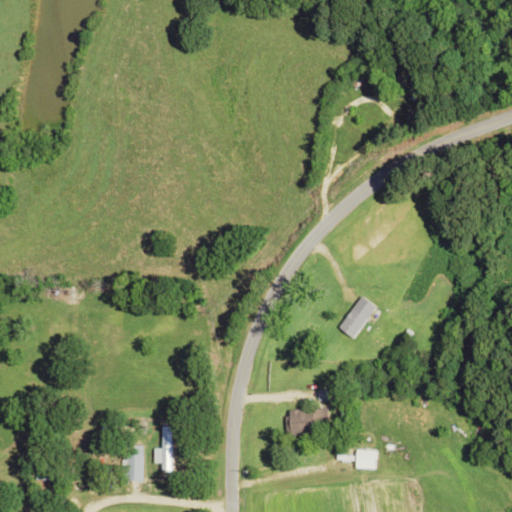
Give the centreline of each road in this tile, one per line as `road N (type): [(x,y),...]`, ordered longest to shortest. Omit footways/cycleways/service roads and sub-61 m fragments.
road 1 (tertiary): [(228,511),(238,385),(254,334),(304,246),(393,167),(511,117)]
road 2 (residential): [(85,511),(129,499),(228,509)]
